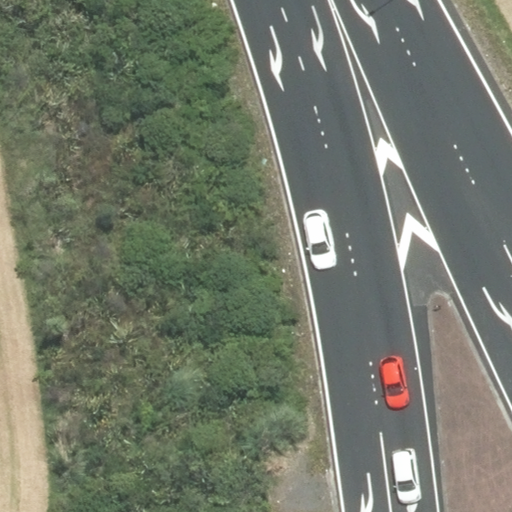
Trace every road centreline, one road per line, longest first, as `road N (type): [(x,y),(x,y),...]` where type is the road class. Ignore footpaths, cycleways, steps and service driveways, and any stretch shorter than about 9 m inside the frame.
road 1 (motorway): [(290,0),(363,315),(388,511)]
road 2 (motorway): [(384,0),(511,261)]
